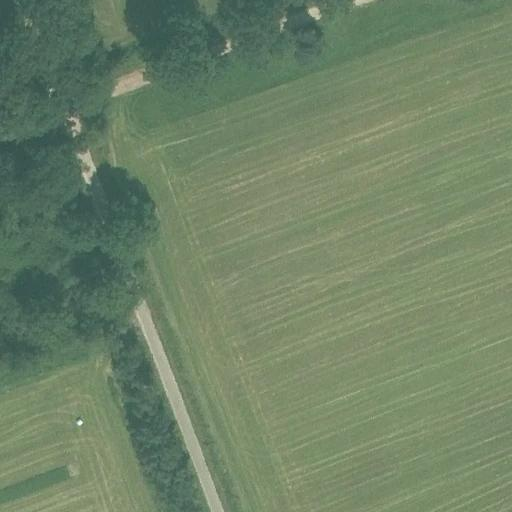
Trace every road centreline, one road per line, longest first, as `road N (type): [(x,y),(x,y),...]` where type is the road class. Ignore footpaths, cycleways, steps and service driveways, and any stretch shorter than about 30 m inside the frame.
road 1 (unclassified): [(217,511),(66,103)]
road 2 (track): [(0,133),(346,0)]
